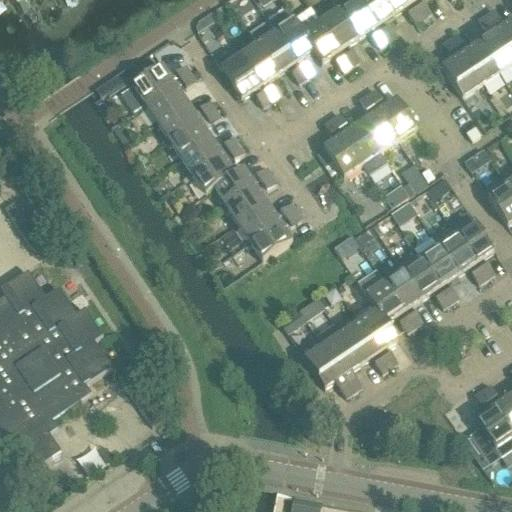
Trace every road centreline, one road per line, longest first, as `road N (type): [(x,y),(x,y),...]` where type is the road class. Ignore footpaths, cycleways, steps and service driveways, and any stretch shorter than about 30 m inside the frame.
road 1 (residential): [(511,266),(394,54)]
road 2 (unclassified): [(139,511),(200,472),(289,475)]
road 3 (residential): [(270,138),(246,134),(171,23)]
road 4 (residential): [(336,486),(348,423),(421,371)]
road 5 (residential): [(270,138),(394,54)]
road 6 (residential): [(421,371),(425,348),(511,290)]
